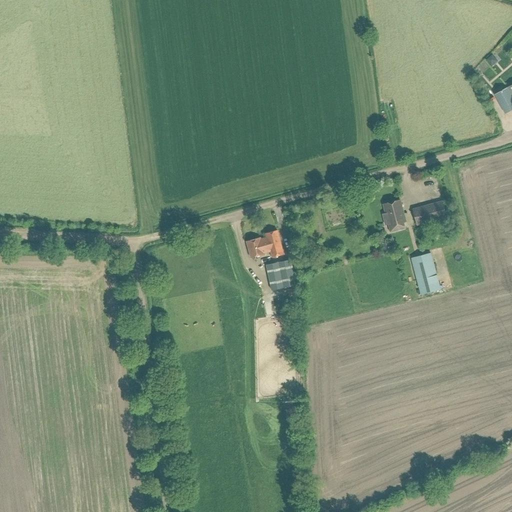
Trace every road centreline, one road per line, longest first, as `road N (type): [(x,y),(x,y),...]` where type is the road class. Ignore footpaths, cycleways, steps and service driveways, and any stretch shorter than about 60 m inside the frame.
road 1 (track): [(132,240),(511,138)]
road 2 (track): [(132,240),(166,511)]
road 3 (track): [(0,233),(132,240)]
